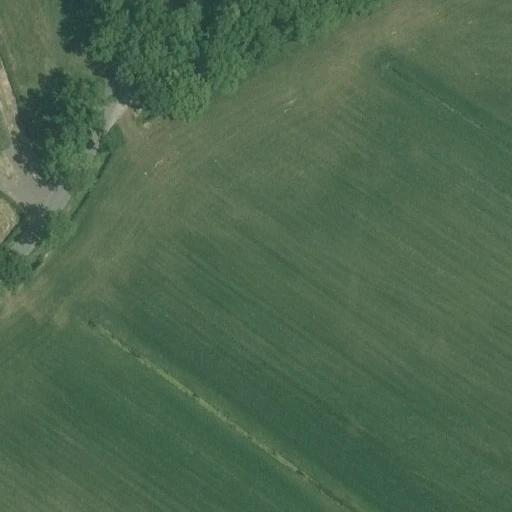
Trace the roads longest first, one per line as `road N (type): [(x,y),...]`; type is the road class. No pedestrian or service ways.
road 1 (tertiary): [(0,271),(60,198),(96,137),(119,72),(128,0)]
road 2 (track): [(115,86),(135,93),(182,81),(323,0)]
